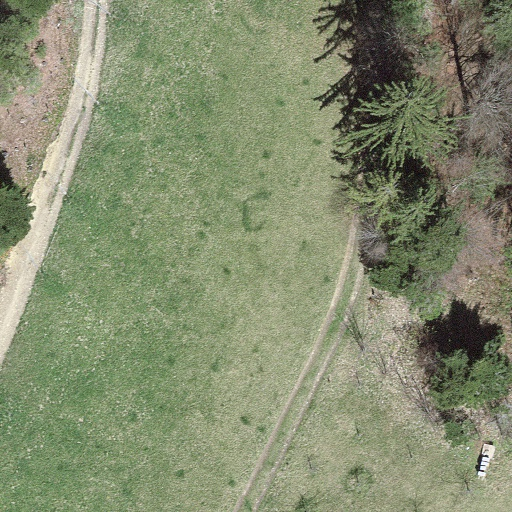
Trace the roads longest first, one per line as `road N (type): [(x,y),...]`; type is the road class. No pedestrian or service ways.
road 1 (track): [(245,511),(312,383),(347,291),(411,0)]
road 2 (track): [(100,0),(99,37),(68,163),(0,339)]
